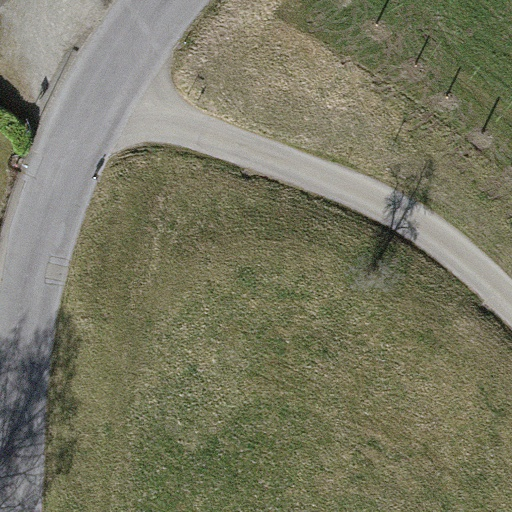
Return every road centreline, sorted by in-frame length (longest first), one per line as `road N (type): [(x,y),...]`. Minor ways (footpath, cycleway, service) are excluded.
road 1 (unclassified): [(100,95),(373,192),(511,304)]
road 2 (unclassified): [(8,511),(24,310),(62,180),(100,95)]
